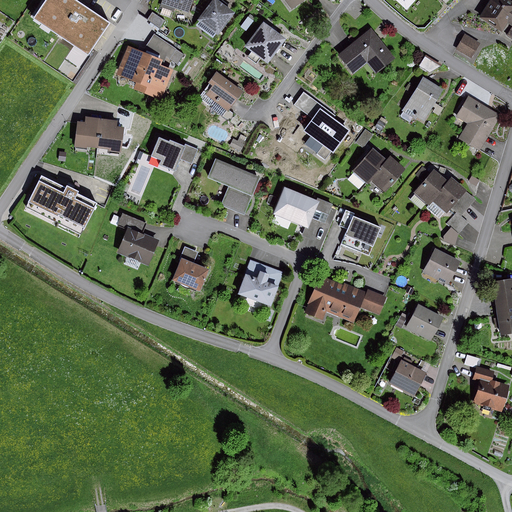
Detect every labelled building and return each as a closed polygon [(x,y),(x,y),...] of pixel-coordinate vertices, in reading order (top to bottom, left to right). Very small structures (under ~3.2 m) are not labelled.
[(46,0),(34,19),(87,55),(109,23),(80,4),(74,0),(46,0)] [(192,0),(163,0),(162,4),(189,13),(192,0)] [(233,14),(215,0),(212,0),(197,20),(217,35),(233,14)] [(284,0),(291,9),(303,0),(284,0)] [(511,0),(489,0),(477,20),(501,36),(507,26),(511,29),(511,0)] [(152,13),(147,19),(159,27),(164,21),(152,13)] [(248,17),(240,27),(245,31),(253,21),(248,17)] [(284,40),(262,24),(244,47),(266,64),(284,40)] [(373,30),(337,55),(351,74),(367,63),(375,75),(395,61),(373,30)] [(175,49),(154,35),(146,47),(169,57),(175,49)] [(480,44),(464,35),(455,51),(470,60),(480,44)] [(139,83),(150,56),(127,46),(115,74),(139,83)] [(176,50),(170,59),(177,64),(183,55),(176,50)] [(161,60),(150,56),(139,83),(136,90),(161,99),(172,71),(159,66),(161,60)] [(424,57),(419,66),(429,72),(439,67),(424,57)] [(211,87),(206,94),(228,112),(243,94),(217,72),(208,83),(211,87)] [(442,88),(421,77),(402,111),(423,122),(432,107),(434,103),(442,88)] [(326,107),(307,93),(296,106),(314,120),(304,133),(332,155),(349,132),(322,112),(326,107)] [(501,118),(468,98),(456,117),(468,125),(459,140),(480,153),(501,118)] [(443,108),(434,103),(432,107),(434,108),(432,113),(439,116),(443,108)] [(85,123),(76,122),(72,148),(86,150),(87,146),(97,148),(101,119),(85,117),(85,123)] [(116,121),(101,119),(97,148),(107,149),(107,151),(120,153),(123,128),(116,127),(116,121)] [(379,120),(375,126),(381,130),(385,124),(379,120)] [(365,130),(355,143),(362,148),(372,135),(365,130)] [(229,146),(240,152),(245,142),(239,139),(237,141),(233,139),(229,146)] [(169,144),(160,140),(153,158),(162,162),(160,167),(174,172),(178,161),(184,147),(170,141),(169,144)] [(184,147),(178,161),(193,168),(199,153),(184,147)] [(370,179),(386,160),(371,147),(351,171),(366,184),(370,179)] [(386,160),(370,179),(385,192),(389,187),(403,169),(388,156),(386,160)] [(259,178),(215,161),(207,180),(229,189),(222,207),(244,216),(259,178)] [(431,201),(448,182),(433,169),(413,193),(428,205),(431,201)] [(63,188),(39,176),(27,202),(55,216),(56,215),(82,227),(93,203),(83,198),(75,194),(76,192),(64,186),(63,188)] [(448,182),(431,201),(447,213),(450,208),(465,191),(450,178),(448,182)] [(318,202),(284,189),(273,216),(307,229),(315,209),(318,202)] [(450,208),(456,213),(461,217),(476,199),(465,191),(450,208)] [(319,199),(318,202),(315,209),(328,214),(332,204),(319,199)] [(355,214),(346,211),(340,227),(348,230),(342,244),(370,254),(380,229),(353,219),(355,214)] [(461,217),(456,213),(447,224),(459,234),(468,223),(461,217)] [(125,230),(142,236),(147,225),(121,215),(117,226),(125,230)] [(457,235),(450,229),(443,236),(443,241),(455,246),(457,235)] [(142,236),(125,230),(116,255),(148,267),(158,242),(142,236)] [(181,258),(193,264),(197,252),(184,246),(180,258),(181,258)] [(459,263),(434,251),(423,272),(448,284),(459,263)] [(193,264),(181,258),(173,282),(199,292),(207,270),(193,264)] [(283,276),(251,264),(238,296),(271,309),(283,276)] [(345,286),(320,276),(304,313),(323,320),(326,312),(352,323),(359,307),(379,315),(386,297),(369,290),(368,293),(346,284),(345,286)] [(511,283),(511,280),(490,283),(498,336),(511,333),(511,283)] [(443,320),(418,305),(405,327),(430,342),(443,320)] [(396,348),(391,358),(398,361),(403,352),(396,348)] [(424,373),(400,361),(388,385),(412,397),(424,373)] [(494,371),(476,366),(473,379),(478,381),(471,404),(502,412),(509,385),(491,380),(494,371)]
